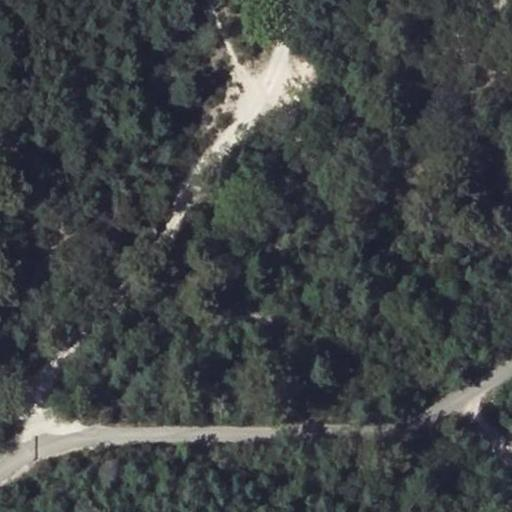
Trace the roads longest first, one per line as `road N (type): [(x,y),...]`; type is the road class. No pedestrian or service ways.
road 1 (residential): [(511,365),(433,412),(389,427),(98,437),(43,449),(0,475)]
road 2 (track): [(43,449),(37,415),(60,358),(131,286),(251,118),(280,72),(290,0)]
